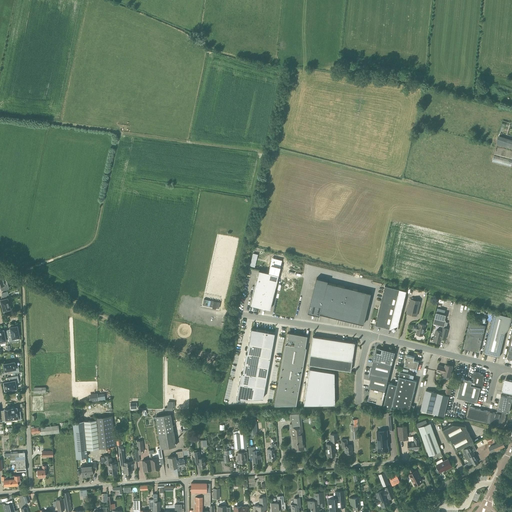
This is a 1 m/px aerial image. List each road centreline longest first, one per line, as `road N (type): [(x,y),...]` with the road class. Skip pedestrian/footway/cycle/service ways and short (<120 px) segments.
road 1 (track): [(0,117),(269,151),(511,211)]
road 2 (track): [(241,315),(227,373),(217,375),(22,275)]
road 3 (residential): [(184,479),(410,461)]
road 4 (track): [(18,273),(96,239),(118,133)]
road 5 (residential): [(30,491),(184,479)]
road 6 (track): [(22,275),(27,429)]
road 7 (unclassified): [(497,367),(367,335)]
road 8 (unclassified): [(367,335),(241,315)]
